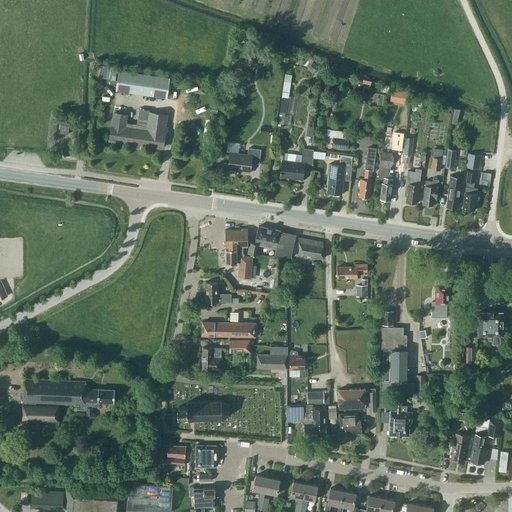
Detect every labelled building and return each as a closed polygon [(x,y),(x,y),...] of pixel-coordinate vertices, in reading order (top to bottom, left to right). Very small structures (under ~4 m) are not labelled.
[(267,68),(268,58),(260,56),(258,66),(267,68)] [(315,73),(319,68),(313,63),(309,68),(315,73)] [(116,90),(166,97),(169,77),(119,70),(116,90)] [(372,89),(381,89),(381,81),(372,82),(372,89)] [(286,113),(288,98),(281,98),(279,112),(285,113),(286,113)] [(459,121),(461,112),(452,111),(451,120),(459,121)] [(109,140),(163,147),(165,133),(164,133),(167,114),(150,112),(148,126),(125,123),(127,114),(114,112),(112,126),(111,126),(109,140)] [(330,117),(322,116),(321,129),(331,129),(332,118),(330,117)] [(61,121),(59,132),(68,134),(70,122),(61,121)] [(347,149),(349,138),(334,137),(332,147),(347,149)] [(411,155),(412,145),(405,144),(404,154),(411,155)] [(368,147),(366,159),(374,160),(376,148),(368,147)] [(251,163),(259,164),(260,150),(249,148),(248,154),(230,152),(228,169),(237,170),(237,171),(250,173),(251,163)] [(282,160),(280,178),(302,181),(303,170),(311,171),(313,156),(312,156),(313,149),(303,148),(302,155),(301,162),(282,160)] [(431,169),(440,170),(442,155),(442,149),(434,148),(431,169)] [(445,167),(454,168),(456,149),(447,148),(445,167)] [(390,167),(393,163),(393,158),(392,153),(380,152),(378,178),(383,178),(383,183),(382,183),(380,199),(390,200),(391,193),(392,193),(393,184),(391,184),(392,178),(391,178),(392,174),(390,174),(390,167)] [(471,153),(468,153),(466,167),(478,169),(479,161),(470,160),(471,153)] [(327,184),(328,184),(327,192),(341,194),(345,166),(351,167),(352,156),(340,155),(339,165),(329,164),(327,184)] [(360,178),(359,186),(361,186),(359,196),(369,197),(370,190),(371,190),(372,180),(370,180),(371,170),(365,169),(364,179),(360,178)] [(478,196),(476,194),(477,189),(473,188),(473,182),(475,172),(474,172),(467,171),(466,181),(465,187),(464,193),(465,193),(463,209),(474,210),(475,200),(476,200),(478,198),(478,196)] [(492,179),(492,171),(483,171),(482,179),(492,179)] [(446,207),(458,208),(461,177),(451,176),(451,183),(449,183),(446,207)] [(407,178),(404,195),(406,196),(406,202),(407,202),(408,204),(411,204),(412,203),(416,203),(419,179),(407,178)] [(437,187),(438,179),(432,179),(432,181),(425,180),(422,204),(427,205),(428,206),(430,206),(432,205),(433,205),(434,199),(436,199),(438,187),(437,187)] [(250,243),(248,254),(250,254),(254,254),(257,255),(259,245),(273,248),(277,230),(258,226),(254,244),(250,243)] [(242,247),(248,247),(247,228),(242,228),(242,230),(225,230),(225,247),(225,264),(236,264),(236,261),(239,262),(237,277),(251,278),(252,256),(254,257),(254,254),(250,254),(250,255),(243,255),(243,254),(242,254),(242,247)] [(296,234),(277,230),(273,248),(276,248),(274,256),(291,257),(296,234)] [(298,237),(299,253),(324,258),(322,242),(298,237)] [(354,266),(337,266),(337,277),(357,277),(357,272),(367,272),(367,264),(354,264),(354,266)] [(279,272),(279,286),(287,286),(287,272),(279,272)] [(205,282),(205,302),(231,302),(231,293),(218,293),(218,282),(205,282)] [(357,296),(367,296),(367,285),(361,285),(357,285),(357,296)] [(449,287),(436,286),(436,301),(432,301),(431,317),(446,318),(446,304),(449,304),(449,287)] [(269,304),(283,306),(285,295),(270,293),(269,304)] [(383,325),(393,325),(393,310),(383,310),(383,325)] [(493,344),(500,344),(500,336),(502,336),(502,312),(492,312),(492,311),(488,311),(488,312),(478,312),(478,336),(493,336),(493,344)] [(458,330),(458,318),(450,317),(449,330),(458,330)] [(202,335),(229,336),(229,322),(202,321),(202,335)] [(255,322),(229,322),(229,336),(255,336),(255,322)] [(402,327),(383,327),(382,349),(383,349),(382,390),(415,391),(415,382),(406,381),(406,349),(405,349),(406,338),(402,338),(402,327)] [(246,352),(250,351),(250,339),(245,339),(230,340),(230,352),(246,351),(246,352)] [(270,354),(257,354),(257,367),(286,368),(286,370),(287,346),(271,346),(270,354)] [(475,346),(469,347),(466,347),(466,363),(476,363),(475,346)] [(202,368),(220,369),(221,348),(203,347),(202,368)] [(307,368),(304,368),(304,356),(298,356),(298,354),(297,354),(297,352),(291,350),(289,352),(289,368),(300,369),(300,376),(301,376),(307,376),(307,368)] [(416,388),(424,389),(425,375),(417,374),(416,388)] [(99,406),(99,401),(114,402),(114,389),(98,388),(98,389),(85,388),(86,381),(24,378),(22,420),(58,421),(59,406),(36,405),(36,402),(79,404),(79,409),(87,409),(87,413),(91,413),(92,406),(99,406)] [(337,389),(338,409),(365,407),(365,403),(365,388),(337,389)] [(307,391),(307,403),(324,402),(323,390),(307,391)] [(379,407),(391,407),(392,396),(379,395),(379,407)] [(390,422),(389,434),(408,435),(409,423),(411,424),(412,411),(401,411),(401,399),(395,398),(395,411),(390,411),(389,422),(390,422)] [(187,415),(188,420),(221,418),(222,418),(229,414),(229,413),(229,405),(229,404),(222,401),(221,400),(221,401),(187,402),(187,406),(178,407),(178,416),(187,415)] [(304,423),(304,436),(327,435),(326,403),(287,405),(287,420),(312,420),(312,423),(304,423)] [(352,433),(360,432),(360,420),(358,420),(357,413),(339,414),(340,434),(352,434),(352,433)] [(449,429),(456,430),(457,419),(450,418),(449,429)] [(502,422),(490,420),(487,435),(499,437),(502,422)] [(464,461),(468,435),(456,433),(451,459),(464,461)] [(481,446),(483,436),(475,434),(471,452),(472,452),(470,461),(476,462),(476,463),(480,464),(481,463),(482,463),(484,454),(485,454),(486,449),(485,449),(486,447),(481,446)] [(168,445),(167,456),(166,464),(184,465),(186,446),(168,445)] [(196,466),(216,466),(216,445),(196,445),(196,466)] [(256,508),(261,509),(264,497),(265,491),(267,477),(255,475),(253,489),(260,491),(256,508)] [(279,479),(267,477),(265,491),(277,494),(279,479)] [(294,511),(299,511),(305,483),(293,481),(291,495),(298,497),(294,511)] [(67,486),(66,486),(65,509),(69,509),(68,511),(134,511),(135,510),(171,511),(173,485),(127,483),(126,490),(67,486)] [(317,485),(305,483),(299,511),(304,511),(307,498),(314,500),(317,485)] [(194,506),(214,505),(214,495),(215,495),(215,487),(194,488),(194,486),(189,486),(189,495),(194,495),(194,506)] [(328,511),(330,503),(338,505),(340,505),(343,490),(330,488),(327,502),(326,502),(324,511),(327,511),(328,511)] [(343,490),(340,505),(338,505),(336,511),(341,511),(343,506),(353,508),(356,492),(343,490)] [(30,507),(62,509),(63,493),(31,491),(30,507)] [(368,511),(369,511),(376,511),(378,511),(382,497),(369,495),(366,510),(365,509),(364,511),(368,511)] [(382,497),(378,511),(391,511),(394,500),(382,497)] [(245,501),(244,511),(254,511),(255,502),(245,501)] [(418,511),(420,505),(408,502),(405,511),(418,511)]
